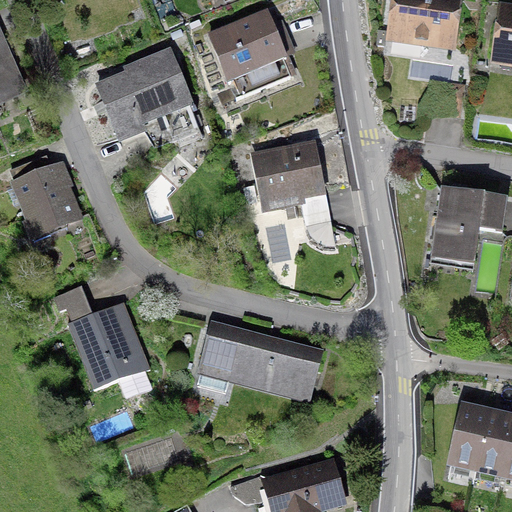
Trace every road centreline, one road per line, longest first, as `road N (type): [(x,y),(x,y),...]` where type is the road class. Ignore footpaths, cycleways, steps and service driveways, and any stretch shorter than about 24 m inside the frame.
road 1 (residential): [(394,333),(222,298),(182,285),(134,253),(111,222),(21,0)]
road 2 (tertiary): [(365,147),(394,333)]
road 3 (tertiary): [(396,357),(393,511)]
road 4 (tertiary): [(342,0),(365,147)]
road 5 (residential): [(365,147),(511,169)]
